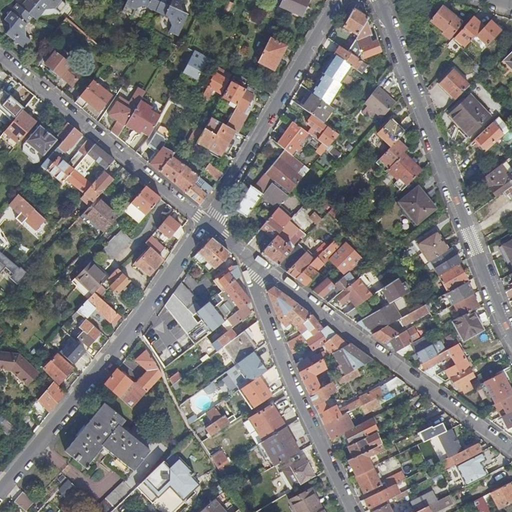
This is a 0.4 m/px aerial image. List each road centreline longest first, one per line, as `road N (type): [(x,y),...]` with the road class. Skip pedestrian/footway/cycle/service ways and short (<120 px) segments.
road 1 (unclassified): [(378,0),(511,337)]
road 2 (residential): [(0,485),(206,222)]
road 3 (residential): [(247,258),(511,451)]
road 4 (residential): [(247,258),(280,361),(354,511)]
road 5 (residential): [(0,56),(206,222)]
road 6 (residential): [(206,222),(339,0)]
